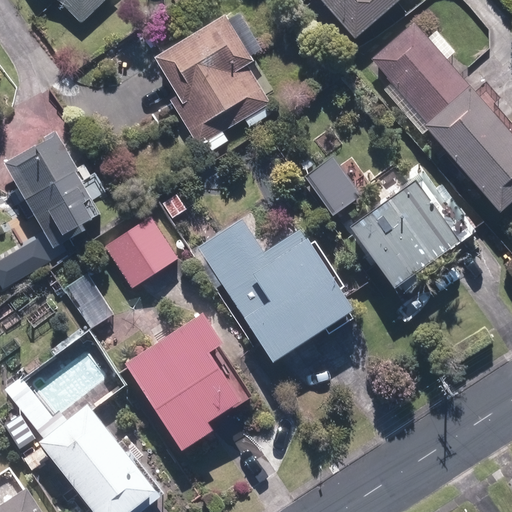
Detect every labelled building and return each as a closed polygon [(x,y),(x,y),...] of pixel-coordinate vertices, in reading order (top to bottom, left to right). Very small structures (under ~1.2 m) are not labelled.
[(61,0),(83,20),(102,0),(61,0)] [(318,0),(313,4),(350,46),(403,0),(318,0)] [(255,59),(233,16),(163,52),(185,95),(177,99),(197,138),(267,102),(247,63),(255,59)] [(427,129),(504,209),(511,201),(511,130),(477,94),(474,98),(407,27),(370,62),(431,125),(427,129)] [(5,162),(54,246),(83,230),(80,223),(100,212),(55,134),(5,162)] [(371,187),(340,151),(312,175),(343,211),(371,187)] [(422,176),(352,226),(395,286),(466,236),(422,176)] [(149,218),(106,246),(133,288),(176,260),(149,218)] [(248,218),(205,247),(280,359),(361,304),(307,224),(269,249),(248,218)] [(46,233),(0,259),(0,281),(5,291),(61,258),(46,233)] [(118,311),(91,271),(68,286),(95,327),(118,311)] [(227,338),(209,312),(137,362),(191,437),(248,397),(213,348),(227,338)] [(45,429),(60,415),(23,376),(8,390),(45,429)] [(87,408),(42,444),(96,511),(125,511),(153,490),(87,408)] [(43,436),(26,412),(9,423),(26,447),(43,436)] [(0,511),(40,511),(26,491),(0,508),(0,511)]
